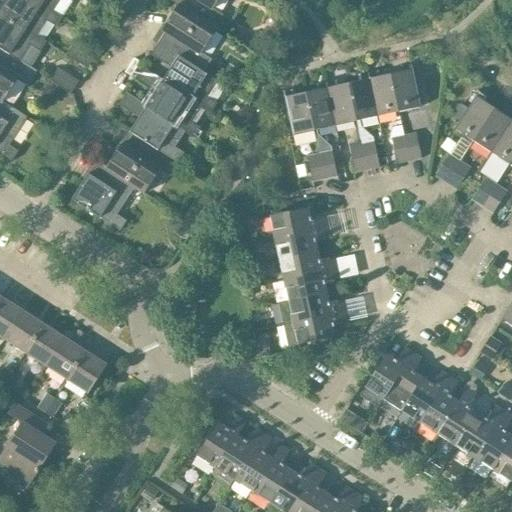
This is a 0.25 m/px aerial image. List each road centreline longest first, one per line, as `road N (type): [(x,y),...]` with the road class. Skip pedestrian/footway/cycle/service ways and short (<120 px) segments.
road 1 (residential): [(383,323),(354,198),(416,184),(499,237),(438,322)]
road 2 (residential): [(30,218),(86,136),(144,0)]
road 3 (residential): [(165,377),(122,276),(30,218)]
road 4 (residential): [(165,377),(65,511)]
road 5 (residential): [(311,428),(229,374),(165,377)]
road 6 (residential): [(443,511),(311,428)]
road 7 (residential): [(103,511),(165,377)]
road 8 (residential): [(311,428),(383,323)]
